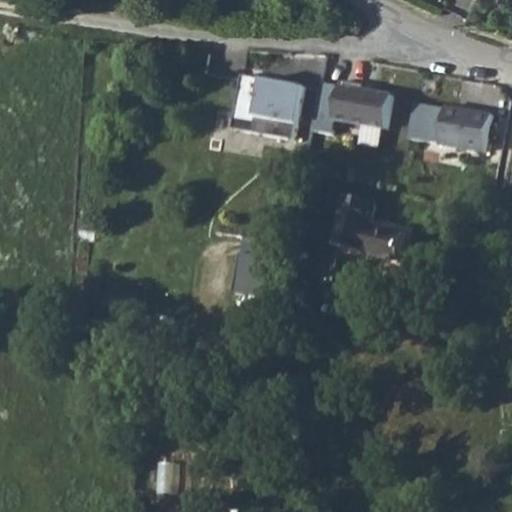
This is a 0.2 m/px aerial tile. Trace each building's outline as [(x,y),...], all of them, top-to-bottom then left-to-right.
[(245,79),(236,133),(299,144),(309,90),(274,84),(272,94),(261,93),(263,82),(245,79)] [(396,100),(341,90),(334,126),(387,137),(396,100)] [(489,154),(496,117),(454,109),(447,146),(489,154)] [(345,196),(336,244),(404,257),(409,230),(375,224),(379,203),(345,196)] [(238,293),(271,300),(280,259),(246,252),(238,293)]
